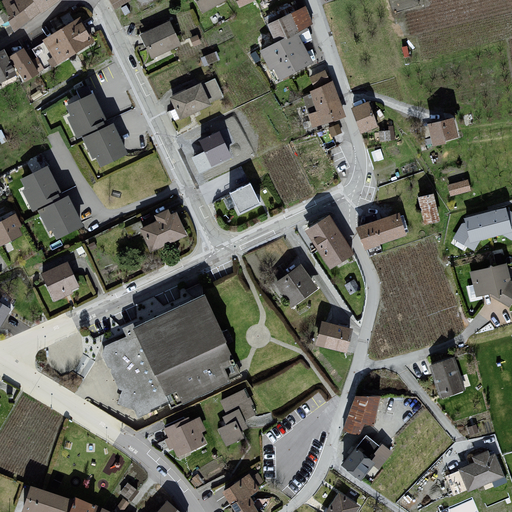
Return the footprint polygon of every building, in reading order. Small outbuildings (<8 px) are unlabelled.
[(35,14),(24,0),(2,0),(0,2),(0,11),(4,20),(10,31),(35,14)] [(53,0),(24,0),(35,14),(53,0)] [(104,0),(110,10),(127,0),(104,0)] [(197,0),(204,12),(225,0),(197,0)] [(305,8),(270,25),(278,43),(297,33),(311,24),(305,8)] [(94,41),(80,18),(44,40),(57,63),(94,41)] [(170,22),(143,35),(153,56),(180,43),(170,22)] [(297,33),(278,43),(262,51),(271,68),(274,67),(281,79),(312,62),(297,33)] [(24,49),(9,58),(13,68),(16,66),(25,81),(39,74),(38,72),(44,69),(37,57),(31,61),(24,49)] [(4,50),(0,51),(0,81),(16,74),(13,68),(9,58),(4,50)] [(332,82),(311,92),(311,93),(318,112),(310,115),(314,127),(344,116),(332,82)] [(201,85),(172,98),(181,118),(210,105),(201,85)] [(311,93),(304,97),(310,115),(318,112),(311,93)] [(93,95),(68,107),(73,117),(69,118),(78,138),(83,135),(84,138),(105,128),(103,124),(107,122),(93,95)] [(364,103),(351,107),(361,134),(373,130),(364,103)] [(447,120),(419,125),(428,146),(435,144),(438,141),(452,139),(447,120)] [(331,133),(342,130),(339,121),(329,124),(331,133)] [(105,128),(84,138),(93,158),(97,156),(102,166),(126,154),(113,125),(105,128)] [(231,156),(219,131),(199,141),(211,166),(231,156)] [(47,168),(22,180),(27,190),(24,192),(34,211),(39,209),(40,211),(60,201),(58,196),(62,195),(47,168)] [(447,182),(450,194),(471,188),(468,177),(447,182)] [(251,183),(230,193),(240,213),(260,204),(251,183)] [(419,193),(422,222),(438,220),(435,191),(419,193)] [(60,201),(40,211),(50,230),(53,229),(58,239),(82,226),(68,197),(60,201)] [(188,235),(178,212),(172,214),(169,208),(155,215),(157,221),(142,228),(153,252),(188,235)] [(500,208),(459,218),(460,224),(451,237),(473,252),(480,240),(499,235),(511,243),(511,242),(511,215),(506,212),(501,214),(500,208)] [(16,215),(0,222),(0,245),(0,246),(22,235),(18,227),(21,226),(16,215)] [(330,215),(305,231),(330,270),(355,255),(330,215)] [(398,215),(357,228),(366,248),(405,236),(398,215)] [(64,262),(37,275),(51,303),(75,288),(64,262)] [(302,264),(274,284),(292,309),(318,288),(302,264)] [(502,265),(465,272),(472,298),(486,294),(488,298),(506,308),(511,299),(511,284),(507,281),(502,265)] [(204,294),(133,328),(150,364),(156,376),(166,396),(170,403),(172,408),(183,403),(241,376),(238,368),(236,364),(204,294)] [(322,321),(315,345),(347,353),(353,329),(322,321)] [(150,364),(133,328),(131,324),(123,328),(126,336),(106,346),(102,354),(109,368),(112,369),(111,371),(119,390),(122,391),(118,404),(134,410),(138,418),(170,403),(166,396),(156,376),(150,364)] [(449,360),(427,366),(436,399),(461,392),(449,360)] [(221,400),(228,415),(240,410),(244,420),(256,414),(244,389),(221,400)] [(368,432),(375,396),(350,395),(340,432),(358,435),(368,432)] [(223,417),(227,426),(236,421),(241,431),(248,428),(244,420),(240,410),(228,415),(223,417)] [(188,418),(165,429),(170,439),(167,440),(171,449),(174,447),(179,456),(207,442),(202,432),(205,430),(200,418),(190,422),(188,418)] [(227,426),(219,429),(226,446),(244,438),(241,431),(236,421),(227,426)] [(349,448),(336,465),(354,481),(369,463),(349,448)] [(469,463),(456,469),(466,494),(500,478),(491,453),(486,456),(485,450),(467,456),(469,463)] [(249,474),(224,492),(236,511),(258,511),(249,496),(259,489),(257,486),(263,481),(258,473),(252,478),(249,474)] [(119,490),(130,499),(138,488),(127,480),(119,490)] [(59,511),(63,499),(23,486),(15,511),(17,511),(59,511)] [(335,492),(321,511),(353,511),(357,507),(335,492)] [(88,511),(91,506),(68,497),(61,511),(88,511)] [(173,511),(162,502),(152,511),(173,511)]
